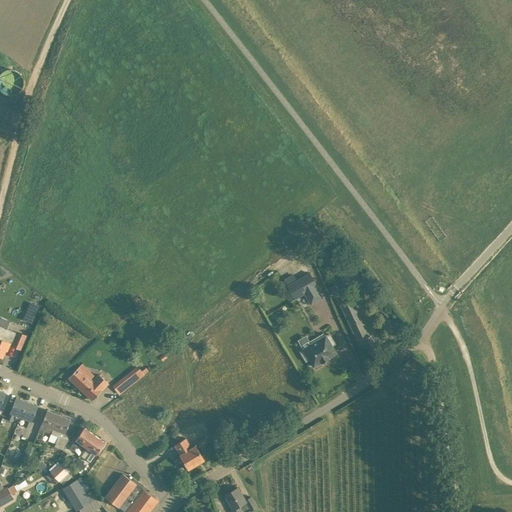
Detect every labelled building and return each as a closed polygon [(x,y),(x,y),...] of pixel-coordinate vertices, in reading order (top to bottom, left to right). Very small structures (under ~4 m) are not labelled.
[(288,286),(287,286),(295,299),(304,293),(311,304),(322,297),(316,287),(318,285),(310,273),(297,280),(296,281),(288,286)] [(334,290),(337,296),(341,293),(337,283),(329,287),(332,293),(333,293),(332,291),(334,290)] [(357,340),(357,341),(358,341),(358,340),(359,340),(369,336),(370,336),(369,335),(365,326),(366,326),(365,325),(361,318),(361,317),(361,316),(361,317),(357,309),(357,308),(353,299),(353,298),(352,299),(341,304),(341,303),(340,304),(341,305),(345,313),(344,313),(345,314),(349,322),(348,322),(349,323),(353,331),(353,332),(357,340)] [(31,303),(24,319),(31,322),(38,306),(31,303)] [(252,311),(245,315),(244,315),(252,330),(253,329),(260,325),(261,325),(252,310),(252,311)] [(237,324),(229,326),(228,326),(233,342),(232,342),(233,342),(233,341),(241,339),(241,340),(242,340),(237,323),(237,324)] [(13,344),(13,346),(20,349),(26,335),(18,332),(17,332),(7,328),(0,325),(0,355),(2,357),(5,350),(6,350),(9,343),(13,344)] [(304,349),(303,349),(300,351),(306,361),(310,359),(314,366),(321,362),(322,363),(329,359),(328,357),(336,353),(332,346),(335,344),(329,334),(326,336),(325,335),(325,336),(323,333),(309,341),(311,344),(303,349),(304,349)] [(249,349),(255,355),(254,355),(255,356),(266,344),(267,344),(266,343),(265,344),(260,338),(260,337),(259,337),(248,349),(248,350),(249,349)] [(263,363),(263,371),(262,371),(262,372),(279,372),(279,371),(279,363),(280,362),(279,362),(262,362),(262,363),(263,363)] [(69,377),(93,400),(102,390),(109,383),(98,373),(91,380),(90,379),(94,375),(82,364),(78,368),(78,367),(69,377)] [(146,367),(141,371),(137,365),(112,385),(119,394),(149,370),(146,367)] [(281,385),(274,389),(273,389),(282,404),(281,404),(282,403),(289,399),(290,399),(281,384),(282,384),(281,384),(281,385)] [(260,396),(253,400),(253,399),(252,400),(261,414),(262,414),(261,413),(268,409),(269,410),(269,409),(261,395),(260,395),(260,396)] [(27,401),(16,397),(7,419),(11,421),(14,413),(21,416),(27,401)] [(38,406),(27,401),(21,416),(27,418),(24,426),(29,428),(38,406)] [(59,414),(47,409),(38,432),(43,434),(46,425),(53,427),(53,428),(59,414)] [(71,419),(59,414),(53,428),(53,427),(50,433),(58,436),(54,445),(62,449),(70,435),(65,433),(71,419)] [(86,447),(95,435),(84,427),(70,448),(74,451),(80,442),(86,447)] [(95,435),(86,447),(92,451),(86,459),(90,462),(97,453),(105,442),(95,435)] [(180,455),(188,469),(189,469),(189,468),(203,460),(204,460),(196,446),(192,449),(185,438),(175,445),(181,455),(180,455)] [(75,463),(79,466),(81,467),(84,463),(85,461),(79,457),(75,463)] [(46,466),(40,461),(37,466),(41,469),(46,466)] [(59,481),(69,472),(60,463),(50,472),(59,481)] [(103,497),(124,511),(148,511),(159,497),(121,471),(103,497)] [(18,491),(28,484),(25,479),(14,485),(18,491)] [(175,489),(178,482),(171,479),(169,486),(175,489)] [(75,511),(88,504),(73,482),(60,491),(74,511),(75,511)] [(11,494),(17,491),(13,485),(7,488),(7,487),(0,490),(0,505),(13,498),(11,494)] [(245,499),(238,487),(235,488),(225,495),(233,508),(230,510),(230,511),(240,511),(248,508),(251,511),(258,506),(251,495),(245,499)] [(91,502),(95,499),(97,498),(92,491),(86,494),(91,502)]
